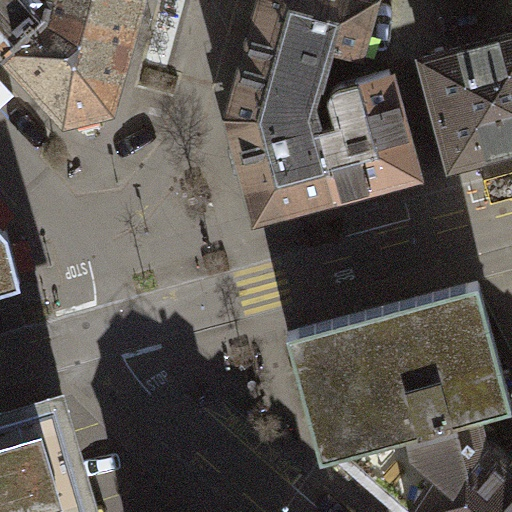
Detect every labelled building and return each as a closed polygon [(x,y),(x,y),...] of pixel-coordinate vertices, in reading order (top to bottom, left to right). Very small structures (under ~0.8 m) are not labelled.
[(0,0),(0,42),(6,48),(43,15),(47,1),(45,0),(0,0)] [(46,0),(47,1),(43,15),(6,48),(5,50),(65,116),(110,105),(137,0),(46,0)] [(375,0),(261,0),(259,9),(246,55),(325,76),(333,47),(360,55),(375,0)] [(511,32),(423,56),(452,162),(511,146),(511,32)] [(325,76),(246,55),(239,83),(231,114),(257,215),(336,193),(317,125),(321,124),(315,101),(325,76)] [(317,125),(336,193),(418,171),(390,68),(341,82),(334,85),(331,91),(329,98),(336,120),(321,124),(317,125)] [(9,231),(0,221),(0,287),(21,281),(9,231)] [(342,449),(479,411),(511,402),(479,278),(288,329),(322,454),(342,449)] [(0,511),(75,511),(90,508),(57,396),(0,412),(0,511)] [(511,511),(511,463),(485,440),(479,411),(342,449),(387,491),(412,471),(426,483),(409,510),(410,511),(511,511)]
